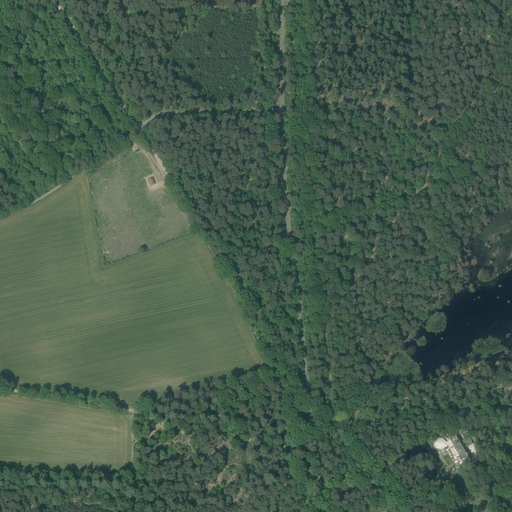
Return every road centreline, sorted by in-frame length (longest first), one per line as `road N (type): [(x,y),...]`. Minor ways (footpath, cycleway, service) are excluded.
road 1 (track): [(0,388),(132,411),(289,422)]
road 2 (track): [(419,189),(449,126),(497,67),(503,0)]
road 3 (track): [(332,424),(313,227)]
road 4 (track): [(511,158),(401,197),(405,129)]
road 5 (track): [(511,407),(332,424)]
road 6 (track): [(223,258),(270,329),(300,417)]
road 7 (track): [(139,127),(223,258)]
road 8 (track): [(139,127),(53,0)]
road 9 (track): [(133,502),(235,508),(266,500)]
road 10 (track): [(405,129),(411,0)]
